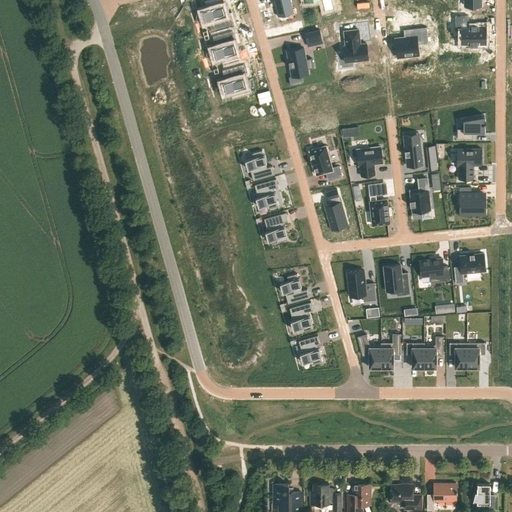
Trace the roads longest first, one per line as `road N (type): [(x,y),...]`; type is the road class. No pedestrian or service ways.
road 1 (residential): [(222,393),(199,372),(103,34)]
road 2 (unclassified): [(139,302),(71,60),(76,44),(103,34)]
road 3 (residential): [(251,0),(320,247)]
road 4 (residential): [(511,451),(264,451)]
road 5 (residential): [(499,228),(499,0)]
road 6 (unclassified): [(0,448),(100,368),(139,302)]
road 7 (track): [(151,346),(198,511)]
road 8 (residential): [(358,392),(511,395)]
road 9 (residential): [(320,247),(358,392)]
road 10 (residential): [(222,393),(358,392)]
